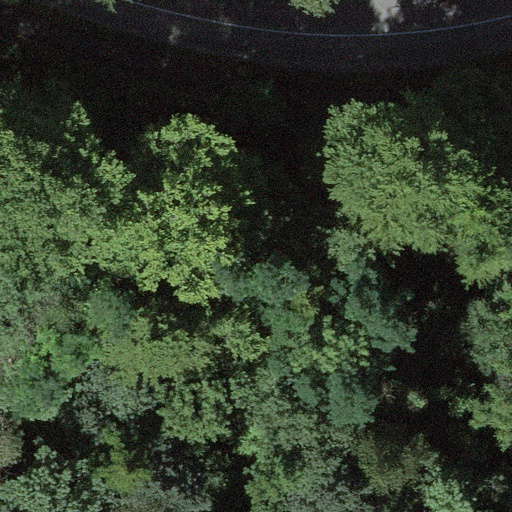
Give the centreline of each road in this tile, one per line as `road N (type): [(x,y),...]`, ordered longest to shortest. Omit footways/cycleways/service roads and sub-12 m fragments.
road 1 (track): [(511,242),(328,236),(145,259),(0,294)]
road 2 (track): [(352,511),(248,406),(46,342),(0,340)]
road 3 (secondary): [(511,10),(448,26),(300,32),(204,19),(149,0)]
